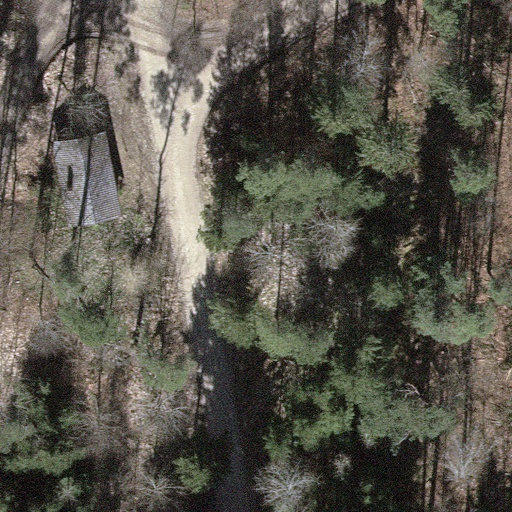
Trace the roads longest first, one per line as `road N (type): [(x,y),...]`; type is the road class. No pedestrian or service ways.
road 1 (track): [(140,0),(164,86),(242,511)]
road 2 (track): [(164,86),(350,0)]
road 3 (track): [(0,146),(69,0)]
